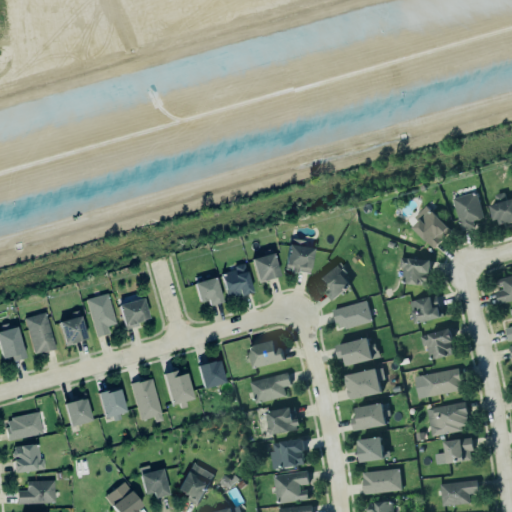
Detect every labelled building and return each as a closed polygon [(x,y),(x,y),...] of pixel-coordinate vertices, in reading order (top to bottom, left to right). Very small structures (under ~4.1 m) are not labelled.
[(460,229),(451,198),(474,191),(482,216),(480,217),(479,218),(476,219),(474,218),(471,219),(473,225),(460,229)] [(511,220),(511,196),(505,199),(502,191),(492,193),(494,202),(488,204),(492,218),(496,217),(498,223),(505,221),(505,220),(507,220),(508,222),(511,220)] [(410,226),(416,220),(412,216),(424,204),(428,208),(445,225),(445,226),(449,229),(441,237),(431,247),(410,226)] [(304,240),(288,239),(285,271),(309,273),(312,248),(303,247),(304,240)] [(401,281),(420,283),(421,270),(428,271),(430,254),(405,251),(404,256),(397,255),(396,266),(402,267),(401,281)] [(250,258),(271,252),(277,275),(266,278),(266,280),(257,282),(256,280),(250,258)] [(311,279),(331,260),(337,259),(347,270),(348,282),(327,299),(311,279)] [(226,298),(251,293),(245,264),(233,266),(234,271),(221,273),(226,298)] [(191,278),(211,272),(219,297),(206,301),(205,296),(197,298),(191,278)] [(493,290),(497,303),(511,298),(511,272),(494,278),(496,286),(501,285),(502,288),(493,290)] [(408,300),(434,293),(436,302),(430,303),(431,306),(436,305),(437,308),(439,307),(441,315),(413,322),(408,300)] [(94,336),(108,334),(106,326),(114,324),(108,294),(87,298),(94,336)] [(123,329),(116,304),(140,297),(146,317),(140,319),(140,320),(135,322),(136,325),(123,329)] [(330,307),(335,328),(370,319),(365,298),(330,307)] [(511,324),(508,308),(511,307),(511,338),(506,340),(503,327),(511,324)] [(55,348),(45,312),(22,319),(33,355),(55,348)] [(64,346),(86,339),(80,316),(58,322),(64,346)] [(0,356),(0,330),(14,326),(23,356),(10,360),(9,357),(1,360),(0,356)] [(426,344),(431,360),(456,353),(449,328),(419,336),(422,345),(426,344)] [(334,344),(365,336),(367,344),(373,342),(374,349),(376,349),(377,355),(370,357),(370,358),(343,364),(341,356),(337,357),(334,344)] [(247,346),(249,353),(243,355),(245,362),(250,361),(252,368),(284,359),(280,346),(277,347),(275,348),(273,339),(247,346)] [(195,365),(202,388),(223,381),(217,360),(212,361),(211,360),(195,365)] [(417,372),(422,395),(465,386),(461,363),(417,372)] [(374,367),(379,391),(349,398),(349,395),(347,395),(346,388),(347,388),(347,387),(344,387),(342,375),(344,375),(343,374),(374,367)] [(161,373),(169,404),(177,402),(179,408),(184,406),(183,400),(190,398),(183,373),(175,375),(174,370),(161,373)] [(248,381),(250,390),(246,392),(247,398),(252,397),(253,403),(284,395),(282,385),(289,384),(286,371),(248,381)] [(130,384),(140,422),(161,417),(151,378),(130,384)] [(110,415),(112,420),(118,418),(117,413),(124,411),(117,388),(105,392),(104,390),(95,392),(102,417),(110,415)] [(63,403),(69,427),(91,421),(85,398),(63,403)] [(423,406),(463,398),(467,408),(467,420),(462,429),(428,435),(423,406)] [(389,424),(386,410),(384,411),(382,402),(354,408),(356,417),(351,417),(354,431),(389,424)] [(298,431),(296,407),(266,410),(269,433),(298,431)] [(6,440),(41,432),(36,411),(8,417),(9,419),(5,420),(6,426),(3,427),(6,440)] [(270,467),(278,466),(278,467),(295,464),(302,463),(301,459),(302,459),(300,450),(302,450),(300,437),(270,442),(272,451),(268,451),(270,467)] [(386,459),(384,437),(358,439),(360,461),(386,459)] [(472,461),(471,438),(444,440),(446,462),(472,461)] [(41,469),(38,443),(11,447),(14,473),(41,469)] [(197,504),(213,474),(192,462),(176,492),(197,504)] [(152,497),(166,494),(160,468),(148,471),(146,465),(137,467),(138,474),(137,474),(142,494),(151,491),(152,497)] [(270,473),(305,468),(308,483),(306,488),(307,499),(274,503),(270,473)] [(362,471),(363,493),(401,491),(400,469),(362,471)] [(438,483),(475,478),(477,491),(467,492),(468,502),(440,505),(438,483)] [(16,491),(17,504),(55,503),(54,480),(26,481),(26,490),(16,491)] [(110,506),(115,511),(135,511),(142,506),(130,490),(110,506)] [(367,502),(390,500),(391,511),(365,511),(364,508),(366,505),(367,505),(367,502)]
